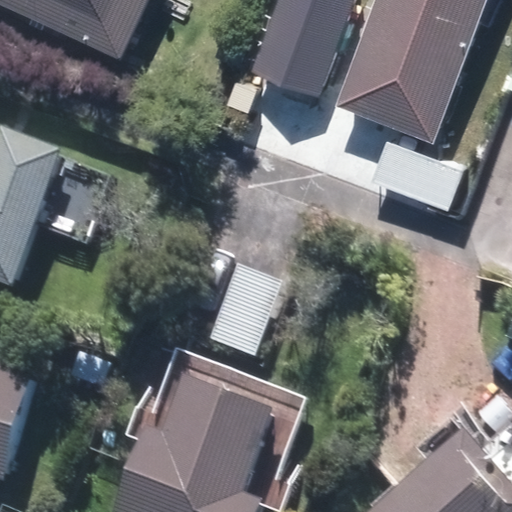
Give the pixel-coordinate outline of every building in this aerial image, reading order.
[(70,0),(135,30),(148,0),(70,0)] [(277,0),(252,72),(316,94),(349,0),(277,0)] [(484,0),(379,0),(342,93),(433,129),(484,0)] [(467,165),(390,137),(372,186),(449,214),(467,165)] [(0,181),(0,254),(30,266),(71,164),(23,146),(8,184),(0,181)] [(290,284),(237,265),(209,344),(262,362),(290,284)] [(272,511),(314,395),(192,351),(134,511),(272,511)] [(0,357),(0,456),(24,462),(47,369),(0,357)] [(511,511),(511,496),(454,433),(365,511),(511,511)]
